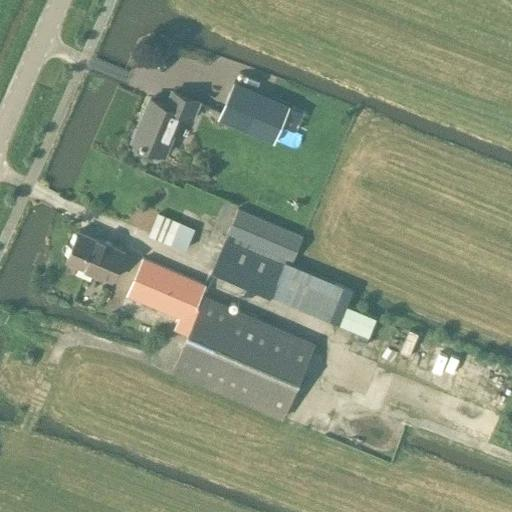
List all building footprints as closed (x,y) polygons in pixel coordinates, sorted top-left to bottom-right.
[(235,81),(219,119),(274,142),(290,104),(235,81)] [(173,91),(167,105),(150,98),(132,141),(164,154),(181,113),(192,117),(198,102),(173,91)] [(293,262),(304,236),(236,207),(225,233),(293,262)] [(179,222),(158,212),(149,234),(170,243),(187,249),(195,228),(179,222)] [(125,250),(79,230),(66,259),(112,279),(125,250)] [(271,294),(284,263),(225,238),(211,270),(271,295),(271,294)] [(187,334),(171,371),(282,419),(315,342),(202,293),(206,284),(143,256),(126,294),(179,317),(192,323),(187,334)] [(284,263),(271,294),(330,319),(344,285),(285,261),(284,263)] [(369,333),(375,315),(339,301),(332,319),(369,333)] [(179,317),(174,329),(187,334),(192,323),(179,317)] [(31,363),(35,356),(28,353),(25,360),(31,363)]
